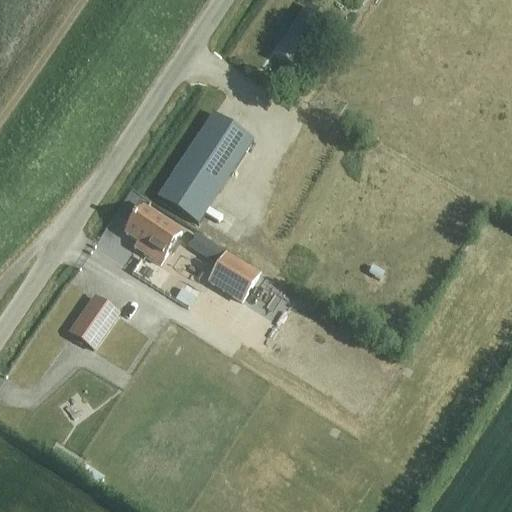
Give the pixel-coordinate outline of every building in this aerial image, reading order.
[(301,77),(335,29),(309,11),(276,60),(301,77)] [(287,148),(303,157),(288,185),(307,195),(346,124),(311,105),(287,148)] [(213,117),(158,201),(198,228),(254,144),(213,117)] [(286,189),(272,211),(288,222),(302,199),(286,189)] [(132,227),(126,237),(139,246),(141,244),(148,249),(142,257),(160,269),(182,236),(143,211),(139,217),(136,216),(130,225),(132,227)] [(211,289),(243,309),(260,282),(228,263),(211,289)] [(185,294),(198,302),(209,283),(196,275),(185,294)] [(120,321),(95,304),(70,340),(95,357),(120,321)] [(166,336),(180,316),(165,306),(151,326),(166,336)]
